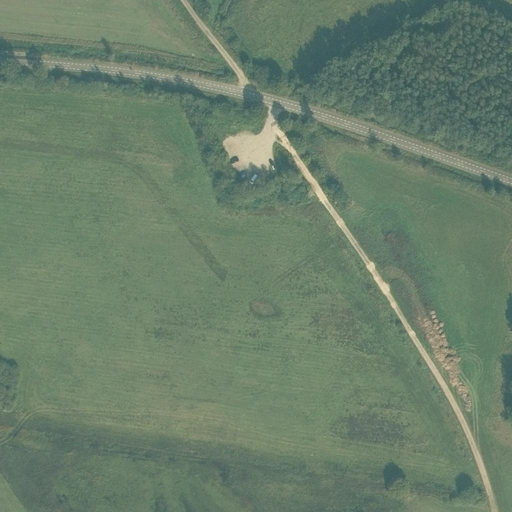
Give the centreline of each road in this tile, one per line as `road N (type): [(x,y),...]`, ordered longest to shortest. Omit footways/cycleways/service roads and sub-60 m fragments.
road 1 (track): [(493,511),(443,387),(273,123),(181,0)]
road 2 (tertiary): [(0,60),(182,80),(277,103)]
road 3 (tertiary): [(511,181),(277,103)]
